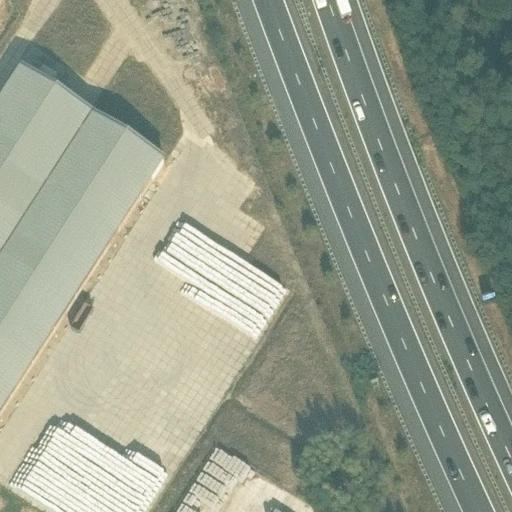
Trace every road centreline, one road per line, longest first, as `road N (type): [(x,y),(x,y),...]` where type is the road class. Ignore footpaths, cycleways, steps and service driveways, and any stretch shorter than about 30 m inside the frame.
road 1 (motorway): [(266,0),(478,511)]
road 2 (motorway): [(511,459),(380,151),(327,0)]
